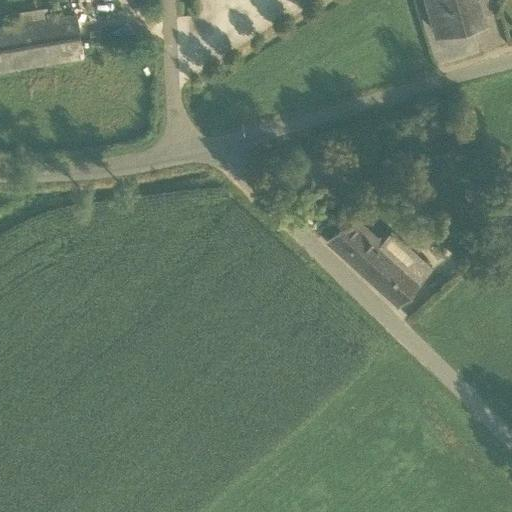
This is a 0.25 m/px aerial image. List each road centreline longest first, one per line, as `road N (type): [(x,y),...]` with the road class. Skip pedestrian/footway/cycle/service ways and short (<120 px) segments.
road 1 (unclassified): [(511,442),(213,150)]
road 2 (unclassified): [(511,65),(213,150)]
road 3 (unclassified): [(182,157),(0,170)]
road 4 (unclassified): [(167,0),(182,157)]
